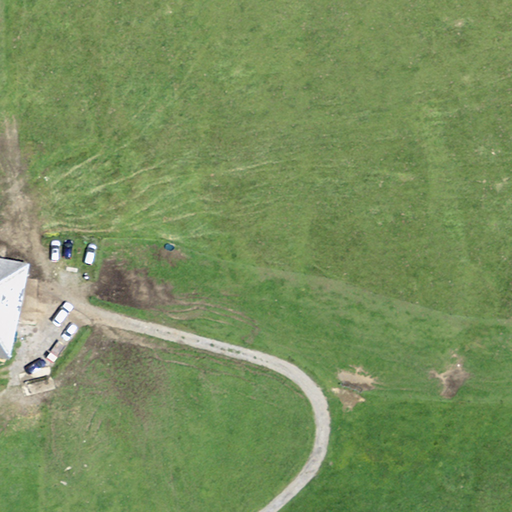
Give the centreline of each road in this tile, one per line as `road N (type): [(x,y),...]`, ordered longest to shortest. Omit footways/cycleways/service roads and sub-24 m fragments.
road 1 (track): [(0,151),(69,314),(126,287),(511,372)]
road 2 (unclassified): [(69,314),(287,367),(308,380),(325,399),(327,449),(317,471),(274,511)]
